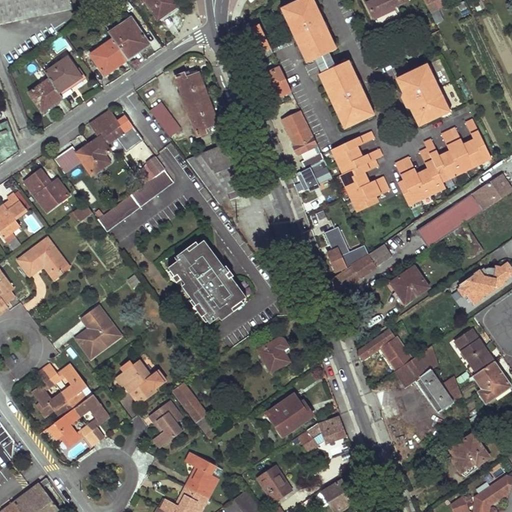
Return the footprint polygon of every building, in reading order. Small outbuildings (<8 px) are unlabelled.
[(0,0),(0,16),(71,4),(70,0),(0,0)] [(144,0),(159,21),(171,12),(169,9),(176,4),(173,0),(144,0)] [(309,0),(306,2),(305,0),(298,0),(287,6),(289,10),(283,13),(294,36),(297,35),(299,41),(297,42),(305,58),(311,55),(313,60),(320,57),(324,54),(335,49),(326,29),(323,30),(320,24),(323,23),(312,0),(309,0)] [(377,0),(367,5),(373,17),(407,0),(406,0),(377,0)] [(434,0),(423,0),(426,3),(430,13),(439,9),(434,0)] [(71,4),(0,16),(0,24),(72,10),(71,4)] [(132,18),(109,33),(113,39),(127,58),(141,48),(150,42),(132,18)] [(249,30),(262,58),(272,53),(259,25),(254,27),(249,30)] [(113,39),(91,55),(105,75),(128,61),(127,58),(113,39)] [(141,48),(127,58),(128,61),(143,50),(141,48)] [(324,54),(320,57),(321,59),(318,61),(318,64),(319,67),(322,68),(325,68),(326,70),(335,66),(330,55),(326,57),(324,54)] [(68,57),(46,73),(50,79),(64,99),(73,92),(70,86),(82,77),(68,57)] [(335,66),(326,70),(319,73),(328,94),(331,93),(334,98),(331,100),(342,123),(348,121),(350,125),(368,116),(366,112),(371,109),(360,86),(358,87),(355,81),(358,80),(350,64),(344,66),(342,62),(335,66)] [(262,74),(273,99),(291,91),(279,66),(262,74)] [(424,118),(426,122),(442,115),(440,110),(447,107),(431,71),(427,73),(424,66),(397,79),(404,94),(402,97),(407,107),(410,108),(417,122),(424,118)] [(184,73),(175,76),(197,137),(205,134),(204,128),(216,124),(198,73),(185,77),(184,73)] [(50,79),(30,93),(44,113),(64,99),(50,79)] [(161,103),(150,111),(158,123),(169,137),(179,129),(161,103)] [(300,110),(281,120),(297,152),(316,143),(300,110)] [(90,149),(80,157),(92,175),(111,162),(113,159),(112,156),(105,146),(124,133),(110,112),(88,126),(90,129),(93,127),(100,138),(88,147),(90,149)] [(443,182),(491,159),(472,120),(465,123),(475,144),(465,149),(455,128),(441,135),(451,155),(441,160),(431,140),(424,143),(427,149),(419,152),(429,173),(418,178),(406,152),(392,158),(404,185),(399,187),(408,205),(445,188),(443,182)] [(7,121),(0,123),(0,164),(19,152),(7,121)] [(373,198),(390,190),(383,176),(366,184),(361,174),(378,166),(375,159),(382,155),(378,148),(359,158),(354,148),(374,138),(371,131),(332,150),(344,174),(341,176),(358,212),(365,209),(376,204),(373,198)] [(230,146),(188,161),(218,203),(223,201),(222,197),(246,188),(230,146)] [(321,153),(303,162),(306,169),(324,160),(321,153)] [(164,169),(155,156),(145,164),(148,169),(154,177),(163,170),(164,169)] [(297,174),(304,190),(332,177),(324,160),(306,169),(297,174)] [(154,177),(148,169),(143,172),(149,180),(154,177)] [(50,183),(40,170),(32,177),(31,175),(24,180),(48,212),(69,196),(55,179),(50,183)] [(149,180),(97,219),(106,231),(172,183),(163,170),(154,177),(149,180)] [(504,195),(492,178),(486,183),(498,199),(504,195)] [(486,183),(416,231),(427,248),(451,231),(464,222),(477,213),(494,202),(498,199),(486,183)] [(10,203),(20,217),(27,212),(15,196),(8,201),(10,203)] [(10,203),(5,207),(15,220),(20,217),(10,203)] [(78,221),(92,214),(87,203),(73,210),(78,221)] [(0,233),(3,239),(20,226),(15,220),(5,207),(0,210),(0,233)] [(311,215),(315,225),(327,220),(322,210),(311,215)] [(464,222),(451,231),(470,259),(483,250),(464,222)] [(325,233),(332,250),(337,248),(346,269),(350,266),(368,253),(363,244),(343,252),(340,246),(342,245),(335,228),(325,233)] [(396,234),(385,242),(368,253),(350,266),(346,269),(342,272),(330,280),(338,291),(394,254),(393,253),(398,250),(396,247),(402,243),(396,234)] [(52,272),(57,269),(60,272),(68,265),(48,238),(18,260),(30,276),(43,266),(46,264),(52,272)] [(176,261),(168,267),(174,275),(177,273),(185,283),(182,286),(195,304),(199,302),(206,312),(203,315),(209,323),(217,317),(221,321),(233,312),(230,308),(245,296),(204,241),(189,251),(187,248),(174,257),(176,261)] [(332,250),(327,252),(335,271),(340,269),(342,272),(346,269),(337,248),(332,250)] [(464,282),(456,288),(462,296),(466,293),(473,303),(482,297),(483,293),(487,293),(505,281),(504,279),(511,272),(511,267),(507,261),(501,265),(495,265),(495,267),(493,273),(487,271),(484,267),(483,266),(463,280),(464,282)] [(52,272),(46,264),(43,266),(54,281),(62,275),(60,272),(57,269),(52,272)] [(415,266),(390,283),(405,304),(430,287),(415,266)] [(0,288),(1,290),(3,293),(12,285),(0,268),(0,288)] [(132,288),(141,283),(136,274),(128,279),(132,288)] [(1,290),(0,291),(0,296),(6,305),(16,298),(12,293),(6,297),(3,293),(1,290)] [(0,309),(2,312),(8,307),(6,305),(0,296),(0,309)] [(199,302),(195,304),(203,315),(206,312),(199,302)] [(78,341),(91,358),(107,346),(104,342),(118,332),(98,305),(84,316),(94,330),(78,341)] [(293,308),(283,307),(283,316),(293,316),(293,310),(293,308)] [(76,338),(78,341),(94,330),(84,316),(81,319),(89,329),(76,338)] [(150,334),(159,346),(178,332),(170,320),(150,334)] [(473,374),(493,361),(488,353),(490,352),(482,346),(485,344),(474,327),(458,338),(464,346),(462,348),(473,363),(468,366),(473,374)] [(389,328),(357,350),(361,360),(394,336),(389,328)] [(107,346),(121,336),(118,332),(104,342),(107,346)] [(278,338),(257,350),(269,372),(288,361),(282,348),(287,346),(284,340),(278,338)] [(490,352),(485,344),(482,346),(490,352)] [(405,387),(416,380),(437,411),(462,394),(454,375),(442,384),(431,369),(437,365),(430,345),(394,371),(405,387)] [(473,374),(482,388),(479,390),(488,402),(511,385),(495,359),(493,361),(473,374)] [(118,376),(126,386),(140,404),(157,392),(156,390),(167,382),(160,372),(152,377),(139,360),(118,376)] [(55,383),(62,379),(58,373),(51,364),(45,369),(55,383)] [(63,374),(73,367),(71,364),(58,373),(62,379),(65,376),(63,374)] [(72,386),(62,393),(74,409),(86,400),(83,396),(87,393),(84,389),(88,386),(73,367),(63,374),(65,376),(72,386)] [(45,383),(49,388),(55,383),(45,369),(38,373),(45,383)] [(126,386),(118,376),(114,379),(122,389),(126,386)] [(45,383),(32,393),(34,395),(44,388),(46,390),(49,388),(45,383)] [(184,384),(173,392),(205,434),(215,427),(184,384)] [(62,412),(65,415),(74,409),(62,393),(53,400),(46,390),(44,388),(34,395),(40,403),(49,415),(55,410),(58,414),(62,412)] [(86,400),(74,409),(80,417),(90,410),(97,419),(98,421),(108,414),(94,394),(89,397),(86,400)] [(298,394),(265,417),(267,420),(269,419),(281,436),(311,416),(298,394)] [(156,437),(163,446),(182,431),(176,423),(183,418),(170,401),(150,416),(155,423),(158,421),(165,431),(163,433),(156,437)] [(45,418),(49,415),(40,403),(36,406),(45,418)] [(70,443),(79,436),(78,433),(71,424),(80,417),(74,409),(65,415),(61,419),(47,429),(56,441),(60,438),(64,435),(70,443)] [(108,414),(98,421),(101,425),(111,418),(108,414)] [(300,439),(298,440),(300,443),(302,441),(310,452),(319,446),(312,435),(322,431),(326,443),(347,436),(341,418),(320,424),(321,426),(315,427),(299,438),(300,439)] [(158,421),(155,423),(163,433),(165,431),(158,421)] [(94,422),(87,426),(98,441),(104,436),(94,422)] [(92,445),(98,441),(87,426),(81,431),(86,437),(92,445)] [(453,454),(450,455),(463,475),(490,457),(474,434),(450,450),(453,454)] [(82,440),(79,436),(70,443),(64,435),(60,438),(68,450),(82,440)] [(163,446),(156,437),(152,441),(158,449),(163,446)] [(187,486),(207,497),(222,469),(194,454),(189,464),(196,468),(199,469),(193,480),(191,478),(187,486)] [(275,467),(257,479),(273,502),(290,491),(275,467)] [(193,480),(199,469),(196,468),(191,478),(193,480)] [(510,491),(511,486),(511,475),(508,474),(492,486),(493,488),(482,496),(480,493),(477,496),(475,511),(491,511),(491,504),(501,497),(500,495),(508,490),(510,491)] [(48,479),(2,511),(58,511),(64,508),(60,503),(57,505),(44,488),(50,483),(48,479)] [(341,481),(322,494),(334,511),(338,511),(354,501),(341,481)] [(199,511),(207,497),(187,486),(182,494),(185,495),(180,506),(177,505),(163,498),(159,507),(167,511),(199,511)] [(492,486),(480,493),(482,496),(493,488),(492,486)] [(241,511),(262,511),(246,491),(233,500),(241,511)] [(466,495),(459,499),(463,511),(466,511),(471,510),(466,495)] [(463,511),(459,499),(453,504),(455,511),(463,511)] [(310,500),(300,506),(301,508),(304,506),(306,508),(312,503),(310,500)]
